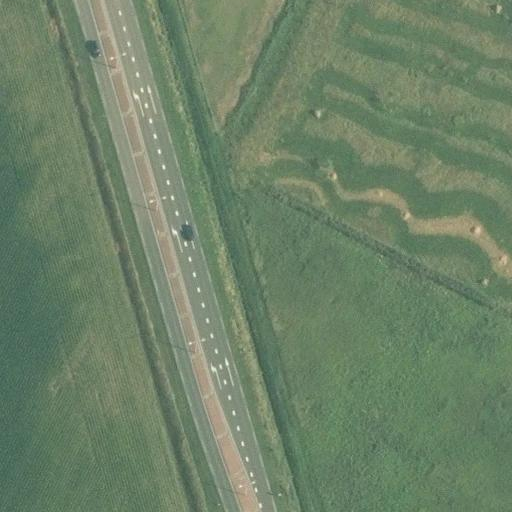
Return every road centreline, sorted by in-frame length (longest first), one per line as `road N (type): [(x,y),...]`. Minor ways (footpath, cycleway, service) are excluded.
road 1 (primary): [(80,0),(189,387),(233,511)]
road 2 (primary): [(268,511),(122,0)]
